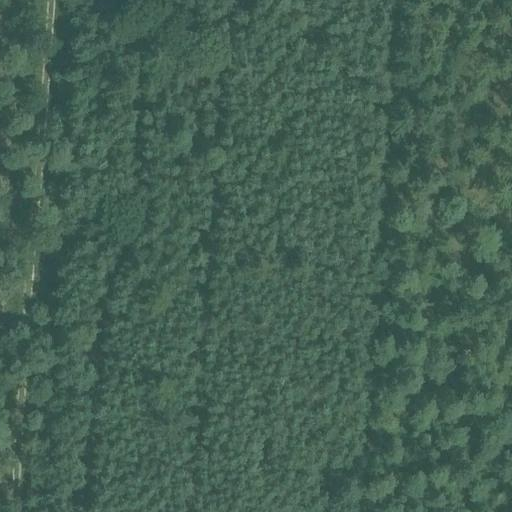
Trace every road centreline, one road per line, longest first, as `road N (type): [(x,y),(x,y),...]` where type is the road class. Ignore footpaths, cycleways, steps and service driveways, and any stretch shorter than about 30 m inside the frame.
road 1 (track): [(366,511),(409,0)]
road 2 (track): [(50,0),(15,511)]
